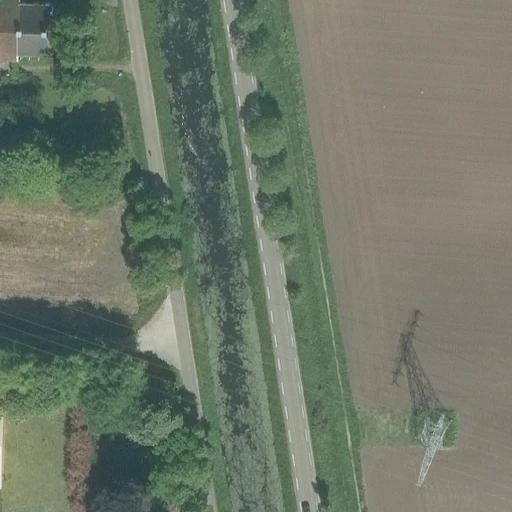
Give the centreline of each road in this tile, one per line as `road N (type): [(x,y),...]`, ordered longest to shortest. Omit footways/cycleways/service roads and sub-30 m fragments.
road 1 (unclassified): [(209,511),(129,0)]
road 2 (tertiary): [(307,511),(231,0)]
